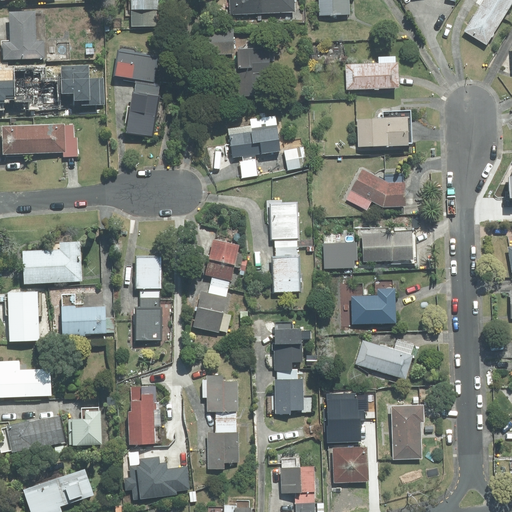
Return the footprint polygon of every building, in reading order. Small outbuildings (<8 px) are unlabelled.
[(132,0),(133,26),(162,25),(161,0),(132,0)] [(294,0),(229,0),(231,15),(296,11),(294,0)] [(314,0),(317,20),(347,17),(345,0),(314,0)] [(480,0),(461,33),(484,47),(509,0),(480,0)] [(38,39),(39,10),(14,9),(13,40),(7,40),(6,57),(47,58),(47,39),(38,39)] [(214,26),(214,52),(236,52),(236,26),(214,26)] [(124,46),(119,75),(155,82),(160,53),(124,46)] [(276,47),(243,47),(243,65),(243,94),(268,94),(268,66),(276,67),(276,47)] [(344,92),(393,91),(392,57),(372,57),(372,67),(343,68),(344,92)] [(56,115),(77,103),(66,83),(74,78),(65,62),(57,66),(54,61),(11,84),(27,114),(49,102),(56,115)] [(133,131),(160,136),(168,96),(140,91),(133,131)] [(361,146),(416,143),(414,108),(384,110),(385,116),(359,118),(361,146)] [(231,122),(235,154),(286,148),(281,116),(231,122)] [(7,125),(7,153),(64,152),(64,157),(80,156),(79,123),(7,125)] [(305,147),(287,151),(291,164),(308,160),(305,147)] [(259,160),(242,161),(242,178),(259,178),(259,160)] [(413,204),(411,179),(391,181),(364,167),(347,201),(367,212),(373,199),(388,207),(413,204)] [(278,291),(305,290),(303,202),(276,202),(278,291)] [(366,261),(419,258),(417,229),(364,232),(366,261)] [(208,278),(236,283),(244,239),(217,234),(208,278)] [(28,282),(86,280),(84,239),(53,240),(54,248),(27,249),(28,282)] [(359,241),(326,239),(325,265),(358,267),(359,241)] [(139,288),(165,289),(165,254),(139,254),(139,288)] [(355,322),(402,321),(400,286),(381,287),(381,295),(354,296),(355,322)] [(13,339),(43,339),(43,289),(12,290),(13,339)] [(202,290),(193,328),(224,335),(233,297),(202,290)] [(66,333),(108,332),(108,304),(66,305),(66,333)] [(138,341),(162,342),(164,307),(140,306),(138,341)] [(277,365),(295,365),(295,360),(306,360),(307,326),(297,326),(297,319),(278,319),(277,365)] [(409,379),(417,354),(365,338),(358,363),(409,379)] [(55,394),(55,367),(25,368),(25,358),(3,359),(4,395),(55,394)] [(310,412),(307,376),(301,377),(300,366),(295,365),(279,368),(280,378),(275,379),(278,415),(310,412)] [(209,411),(241,411),(241,378),(226,378),(226,373),(209,373),(209,411)] [(132,409),(133,442),(160,441),(157,386),(134,387),(136,409),(132,409)] [(358,393),(328,394),(329,442),(360,441),(358,393)] [(394,403),(395,459),(425,458),(424,421),(430,421),(429,402),(394,403)] [(76,443),(107,442),(105,406),(85,406),(85,416),(75,417),(76,443)] [(16,451),(70,439),(64,412),(10,424),(16,451)] [(307,426),(287,430),(289,440),(309,435),(307,426)] [(241,461),(241,432),(211,432),(210,467),(230,467),(230,461),(241,461)] [(373,480),(372,445),(334,447),(336,481),(373,480)] [(150,458),(133,459),(134,468),(128,468),(129,476),(123,476),(125,491),(131,491),(132,502),(178,498),(178,492),(192,491),(189,465),(168,467),(167,464),(159,464),(150,458)] [(320,490),(319,464),(284,466),(285,492),(320,490)] [(97,493),(89,467),(28,486),(36,511),(64,511),(79,508),(76,499),(97,493)]
